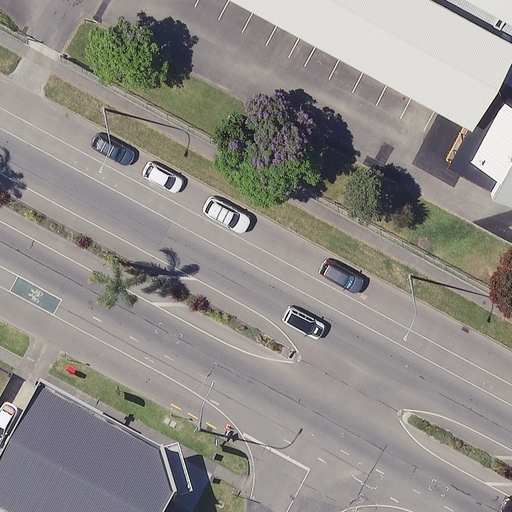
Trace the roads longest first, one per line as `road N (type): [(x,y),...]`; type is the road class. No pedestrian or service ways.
road 1 (secondary): [(0,151),(370,353)]
road 2 (secondary): [(335,421),(0,241)]
road 3 (secondary): [(501,511),(335,421)]
road 4 (secondary): [(370,353),(511,429)]
